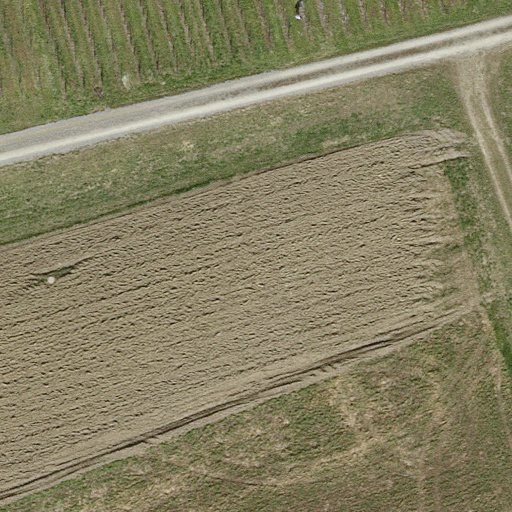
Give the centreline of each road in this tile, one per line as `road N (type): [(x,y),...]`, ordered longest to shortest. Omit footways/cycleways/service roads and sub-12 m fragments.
road 1 (track): [(0,158),(511,27)]
road 2 (track): [(454,42),(511,199)]
